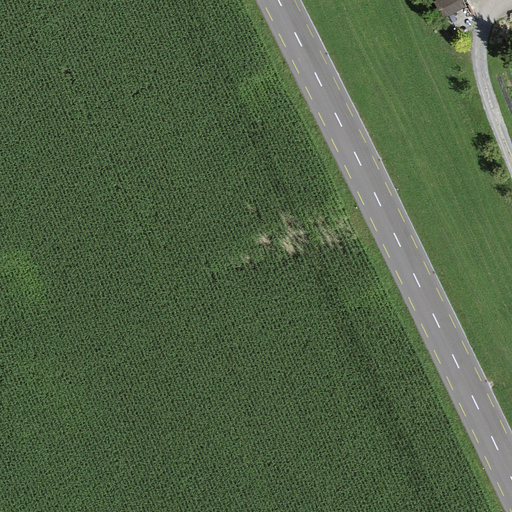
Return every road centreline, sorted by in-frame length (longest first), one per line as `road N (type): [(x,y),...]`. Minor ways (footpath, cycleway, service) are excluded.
road 1 (primary): [(511,474),(278,0)]
road 2 (track): [(493,8),(480,63),(511,152)]
